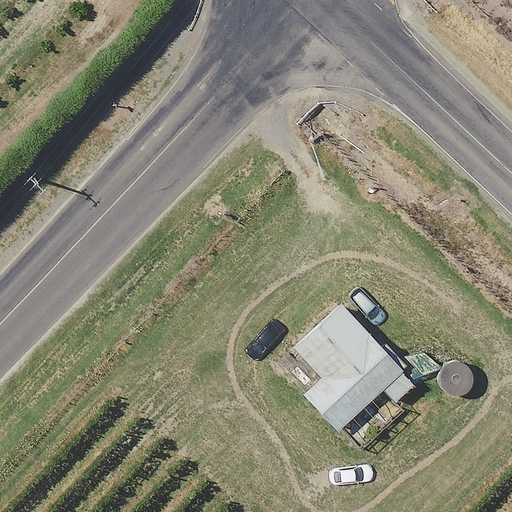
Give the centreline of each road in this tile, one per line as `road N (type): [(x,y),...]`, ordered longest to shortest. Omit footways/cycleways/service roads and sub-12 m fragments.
road 1 (unclassified): [(0,329),(308,0)]
road 2 (unclassified): [(330,0),(511,169)]
